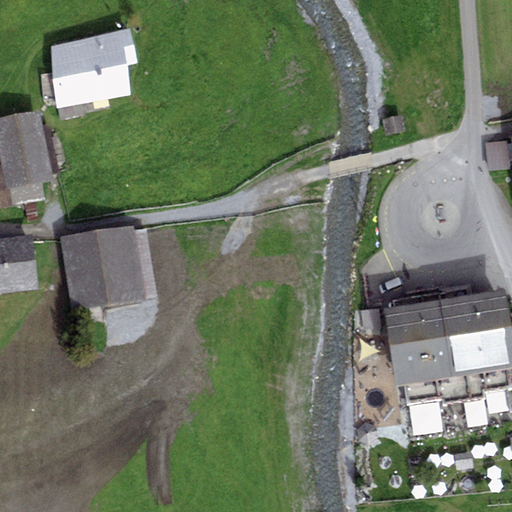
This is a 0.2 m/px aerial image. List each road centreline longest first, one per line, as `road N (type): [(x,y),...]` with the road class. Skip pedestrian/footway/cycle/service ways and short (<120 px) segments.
road 1 (track): [(0,230),(238,210),(331,173),(476,136)]
road 2 (tertiary): [(469,0),(476,136),(511,242)]
